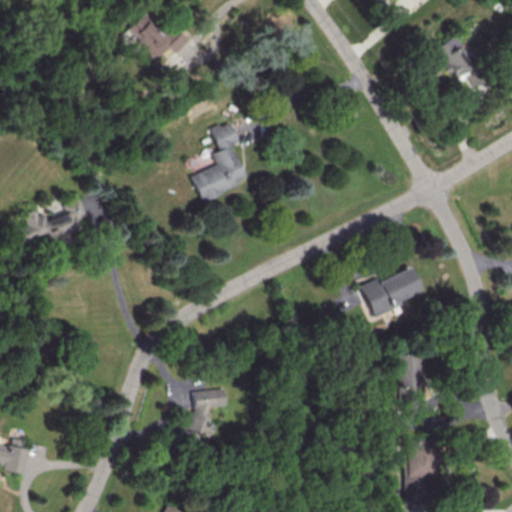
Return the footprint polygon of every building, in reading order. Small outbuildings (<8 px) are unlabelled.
[(185,39),(167,22),(158,31),(146,19),(150,15),(143,8),(124,28),(143,46),(138,52),(148,61),(164,44),(172,52),(185,39)] [(433,45),(448,76),(468,67),(452,35),(433,45)] [(187,174),(198,200),(234,185),(232,180),(241,176),(228,145),(235,142),(226,120),(207,128),(215,149),(208,152),(212,163),(187,174)] [(80,230),(75,219),(84,215),(77,197),(60,204),(63,212),(45,220),(42,213),(36,215),(32,208),(21,214),(25,224),(13,229),(19,244),(39,235),(43,246),(80,230)] [(356,286),(367,313),(416,292),(405,265),(356,286)] [(391,354),(392,407),(416,406),(416,353),(391,354)] [(187,390),(190,425),(175,427),(176,444),(207,441),(206,423),(205,423),(204,406),(221,404),(219,387),(187,390)] [(0,468),(20,472),(25,448),(17,447),(19,439),(8,437),(6,447),(0,445),(0,468)] [(427,504),(426,441),(399,441),(399,504),(427,504)]
